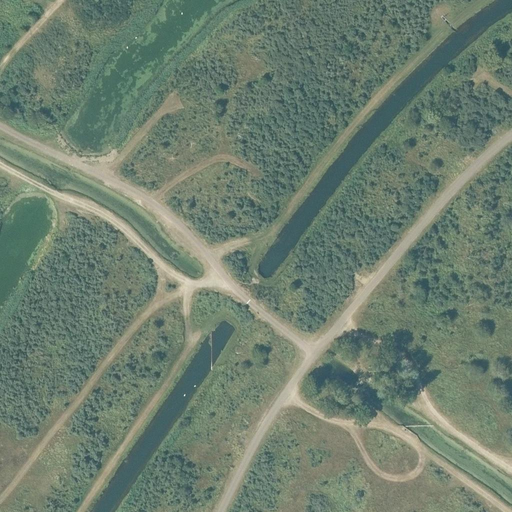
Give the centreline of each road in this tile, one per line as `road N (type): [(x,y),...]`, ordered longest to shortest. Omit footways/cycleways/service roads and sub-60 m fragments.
road 1 (track): [(511,135),(437,202),(344,315)]
road 2 (track): [(511,470),(441,415),(408,347),(344,315)]
road 3 (track): [(220,511),(344,315)]
